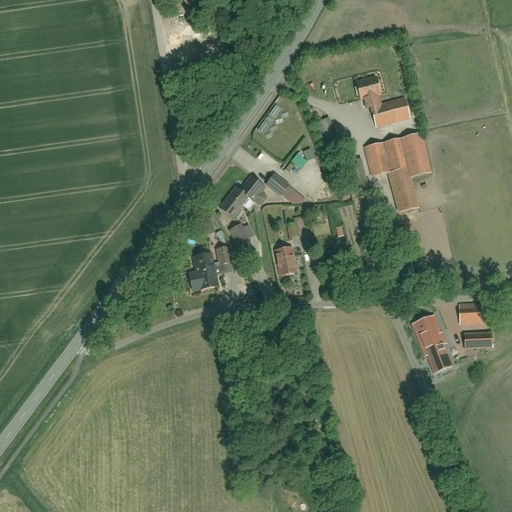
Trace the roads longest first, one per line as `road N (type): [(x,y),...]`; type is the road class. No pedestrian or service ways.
road 1 (residential): [(80,343),(106,352),(191,317),(247,305),(384,305),(397,319),(477,511)]
road 2 (tertiary): [(80,343),(269,86),(321,0)]
road 3 (tertiary): [(0,449),(80,343)]
road 4 (track): [(511,298),(384,305)]
